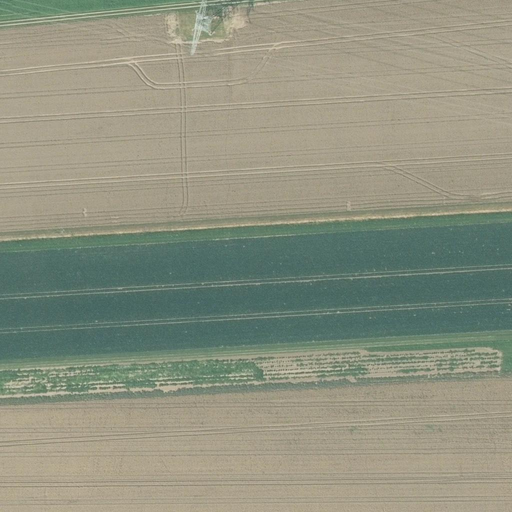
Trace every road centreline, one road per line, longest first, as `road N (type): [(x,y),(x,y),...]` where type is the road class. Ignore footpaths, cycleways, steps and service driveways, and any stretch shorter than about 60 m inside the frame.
road 1 (track): [(0,365),(511,337)]
road 2 (track): [(0,24),(251,0)]
